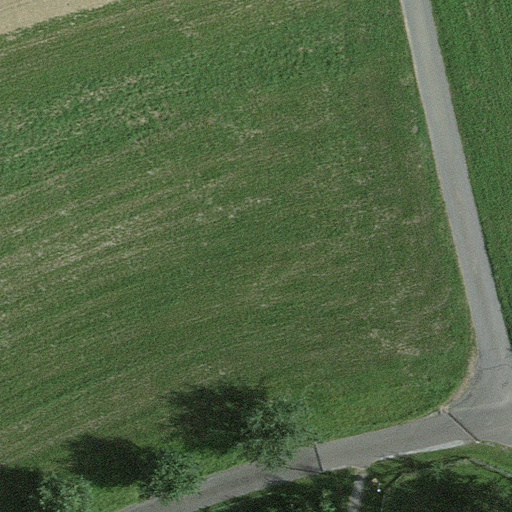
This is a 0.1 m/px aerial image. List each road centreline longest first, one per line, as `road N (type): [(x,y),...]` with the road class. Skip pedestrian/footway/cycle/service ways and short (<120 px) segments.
road 1 (unclassified): [(507,412),(424,0)]
road 2 (track): [(507,412),(165,511)]
